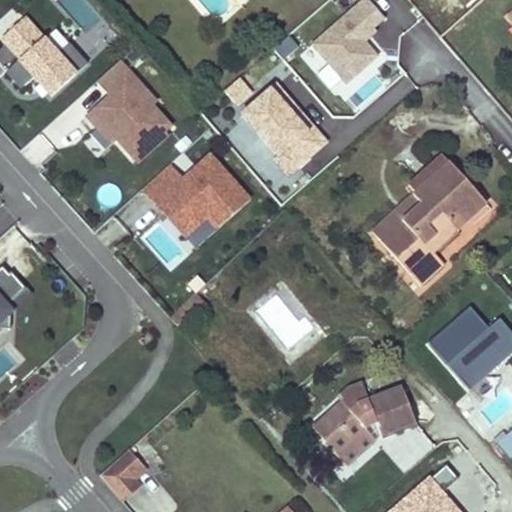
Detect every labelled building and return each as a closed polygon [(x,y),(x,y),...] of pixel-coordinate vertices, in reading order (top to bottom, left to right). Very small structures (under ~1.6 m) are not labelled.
[(388,24),(366,0),(362,0),(312,44),(335,70),(367,42),(388,24)] [(57,52),(21,14),(0,33),(0,44),(14,60),(0,70),(0,71),(19,90),(29,80),(48,97),(85,65),(67,42),(57,52)] [(301,51),(290,37),(274,51),(285,64),(301,51)] [(367,42),(335,70),(349,85),(380,57),(367,42)] [(300,56),(318,74),(327,65),(309,47),(300,56)] [(157,106),(118,62),(95,82),(107,100),(85,123),(92,135),(83,145),(96,161),(116,146),(134,166),(175,132),(150,112),(157,106)] [(254,95),(240,79),(224,93),(238,109),(254,95)] [(329,146),(280,85),(242,116),(290,176),(329,146)] [(84,117),(104,96),(94,86),(74,107),(84,117)] [(178,175),(165,163),(136,189),(195,252),(250,202),(202,154),(178,175)] [(406,188),(413,197),(446,165),(440,158),(406,188)] [(446,165),(413,197),(371,235),(409,276),(456,232),(448,223),(476,197),(446,165)] [(476,197),(448,223),(456,232),(484,206),(476,197)] [(0,318),(31,295),(0,261),(0,318)] [(195,296),(176,314),(183,322),(185,324),(204,306),(195,296)] [(470,392),(511,353),(511,333),(500,320),(491,328),(474,309),(430,348),(447,367),(470,392)] [(176,314),(169,320),(176,328),(183,322),(176,314)] [(335,399),(340,404),(350,413),(357,406),(367,402),(360,385),(346,390),(335,399)] [(350,413),(340,404),(311,430),(335,456),(366,429),(375,426),(380,438),(413,425),(400,391),(367,402),(357,406),(350,413)] [(511,460),(511,434),(508,437),(505,433),(495,442),(498,446),(511,462),(511,460)] [(137,481),(147,471),(130,452),(110,470),(127,489),(137,481)] [(433,478),(430,476),(389,511),(462,511),(444,490),(456,480),(445,467),(433,478)] [(127,489),(110,470),(101,477),(125,504),(143,488),(137,481),(127,489)]
